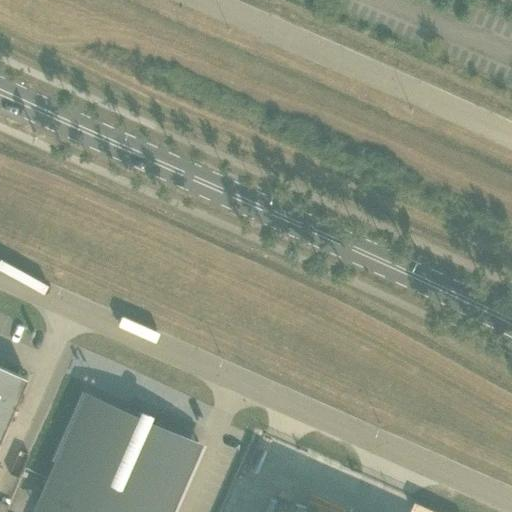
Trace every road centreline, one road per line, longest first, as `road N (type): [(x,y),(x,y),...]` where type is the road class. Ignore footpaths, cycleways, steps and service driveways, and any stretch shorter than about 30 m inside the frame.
road 1 (primary): [(511,327),(0,92)]
road 2 (unclassified): [(511,501),(0,280)]
road 3 (unclassified): [(511,143),(191,0)]
